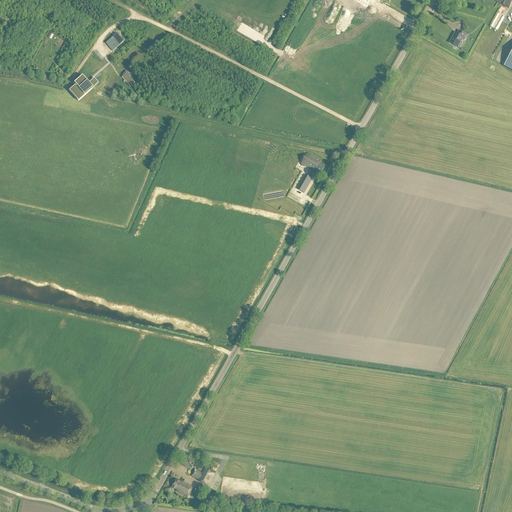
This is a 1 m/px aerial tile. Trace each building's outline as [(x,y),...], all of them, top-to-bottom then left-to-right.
[(511,0),(491,0),(508,10),(511,2),(511,0)] [(463,41),(466,36),(458,32),(457,35),(454,34),(449,44),(457,49),(460,42),(461,39),(463,41)] [(116,34),(105,44),(113,52),(124,42),(116,34)] [(126,74),(121,79),(127,85),(132,80),(126,74)] [(69,90),(68,91),(78,102),(87,94),(98,84),(94,79),(89,84),(82,76),(74,84),(74,85),(69,90)] [(301,165),(303,166),(309,155),(307,154),(301,165)] [(321,174),(326,166),(317,162),(318,160),(309,155),(303,166),(306,167),(311,169),(310,170),(313,172),(314,171),(315,172),(315,173),(318,175),(319,173),(321,174)] [(306,175),(297,190),(304,193),(312,179),(306,175)] [(198,482),(208,488),(215,475),(204,469),(202,474),(198,481),(198,482)] [(198,481),(202,474),(195,470),(191,477),(198,481)] [(176,492),(187,498),(193,488),(182,481),(181,483),(176,480),(172,488),(176,490),(176,492)]
